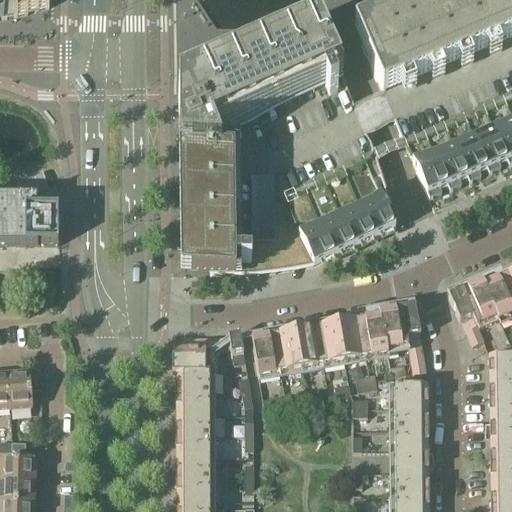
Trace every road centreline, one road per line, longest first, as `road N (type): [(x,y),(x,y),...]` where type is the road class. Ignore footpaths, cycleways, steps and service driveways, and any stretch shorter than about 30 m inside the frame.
road 1 (residential): [(139,318),(238,315),(418,281)]
road 2 (tertiary): [(93,61),(106,319)]
road 3 (tertiary): [(139,318),(138,61)]
road 4 (residential): [(449,511),(448,347),(418,281)]
road 5 (residential): [(50,511),(52,374),(42,356),(0,357)]
road 6 (tertiary): [(138,511),(139,318)]
road 7 (tertiary): [(106,319),(107,511)]
